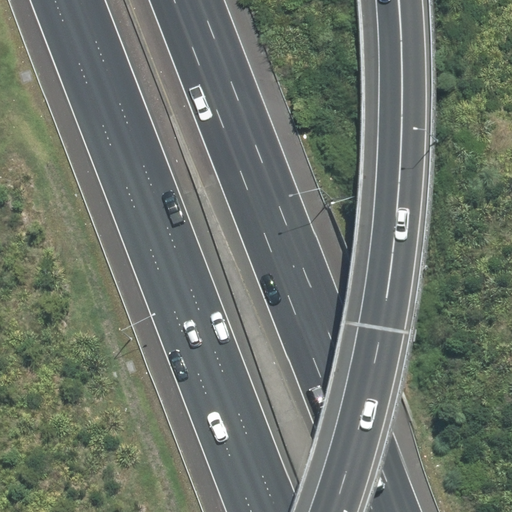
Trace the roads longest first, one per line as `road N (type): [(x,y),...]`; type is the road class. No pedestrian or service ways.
road 1 (motorway): [(171,0),(370,511)]
road 2 (motorway): [(276,511),(79,0)]
road 3 (motorway): [(402,0),(404,220),(385,354),(346,511)]
